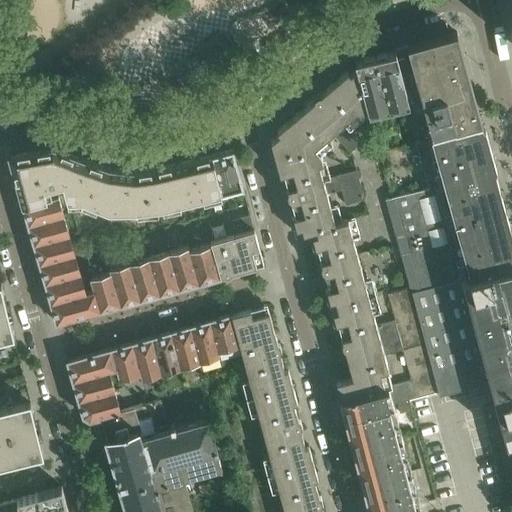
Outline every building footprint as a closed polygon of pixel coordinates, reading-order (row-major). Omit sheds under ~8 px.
[(482,123),(457,32),(396,49),(396,50),(395,50),(409,103),(417,131),(419,139),(482,123)] [(193,102),(214,87),(218,84),(221,87),(220,88),(221,89),(247,70),(238,58),(235,55),(239,52),(226,33),(222,36),(219,33),(198,48),(201,52),(187,62),(184,58),(169,68),(177,80),(181,77),(190,90),(186,93),(193,102)] [(395,50),(375,55),(390,108),(409,103),(395,50)] [(355,60),(357,67),(368,108),(370,114),(390,108),(375,55),(355,60)] [(345,121),(358,110),(361,114),(367,108),(368,108),(357,67),(350,73),(348,70),(312,100),(313,102),(306,109),(304,107),(277,130),(279,133),(271,140),(276,157),(315,146),(328,135),(331,140),(336,136),(350,152),(362,142),(345,121)] [(46,103),(50,94),(35,89),(32,98),(46,103)] [(511,265),(511,230),(495,171),(482,123),(419,139),(380,149),(392,193),(386,195),(411,287),(412,291),(511,265)] [(328,193),(342,189),(346,204),(365,199),(357,170),(324,179),(319,162),(323,161),(321,153),(315,146),(276,157),(280,173),(284,173),(293,208),(295,215),(292,216),(297,234),(310,230),(336,223),(335,221),(328,193)] [(53,148),(10,155),(24,205),(46,199),(43,190),(64,184),(53,148)] [(157,207),(152,169),(135,171),(109,168),(83,159),(53,148),(64,184),(68,200),(81,201),(109,210),(132,210),(157,207)] [(232,149),(210,155),(220,192),(243,186),(232,149)] [(155,168),(152,169),(157,207),(178,203),(200,198),(220,192),(210,155),(193,159),(155,168)] [(46,199),(24,205),(29,225),(62,215),(57,196),(46,199)] [(211,240),(212,244),(221,276),(235,272),(234,270),(241,268),(242,270),(257,266),(253,249),(260,247),(254,228),(250,214),(231,220),(235,234),(211,240)] [(62,215),(29,225),(35,245),(68,235),(62,215)] [(369,295),(358,254),(348,218),(335,221),(336,223),(310,230),(314,246),(317,245),(329,288),(325,289),(330,306),(369,295)] [(68,235),(35,245),(41,264),(74,255),(68,235)] [(209,244),(189,251),(199,282),(219,277),(209,244)] [(188,246),(169,252),(179,288),(199,282),(189,251),(188,246)] [(169,252),(148,259),(158,293),(179,288),(169,252)] [(74,255),(41,264),(46,285),(79,274),(74,255)] [(148,259),(128,264),(139,299),(158,293),(148,259)] [(108,271),(109,274),(118,305),(139,299),(128,264),(108,271)] [(511,414),(511,265),(412,291),(439,391),(440,395),(491,381),(497,404),(484,408),(487,421),(489,420),(511,414)] [(79,274),(46,285),(52,304),(85,294),(79,274)] [(90,279),(93,291),(99,310),(118,305),(109,274),(90,279)] [(2,283),(0,283),(0,340),(15,337),(2,283)] [(388,293),(395,319),(403,349),(412,380),(390,386),(394,403),(439,391),(412,291),(411,287),(388,293)] [(99,310),(93,291),(85,294),(52,304),(57,322),(99,310)] [(403,349),(395,319),(377,324),(369,295),(330,306),(335,323),(338,322),(353,375),(337,380),(341,398),(385,386),(381,370),(389,368),(385,354),(403,349)] [(285,369),(278,343),(269,311),(253,316),(251,309),(232,314),(240,344),(254,395),(293,384),(288,368),(285,369)] [(232,314),(209,320),(217,351),(238,345),(240,344),(232,314)] [(209,320),(189,326),(200,360),(218,355),(217,351),(209,320)] [(189,326),(168,332),(178,366),(200,360),(189,326)] [(168,332),(149,337),(160,372),(178,366),(168,332)] [(149,337),(129,343),(138,374),(139,377),(160,372),(149,337)] [(129,343),(109,349),(115,368),(118,379),(138,374),(129,343)] [(109,349),(68,360),(74,380),(107,371),(115,368),(109,349)] [(107,371),(74,380),(79,400),(113,390),(107,371)] [(306,446),(301,429),(294,403),(298,402),(293,384),(254,395),(275,472),(314,462),(309,445),(306,446)] [(394,403),(390,386),(390,385),(385,386),(341,398),(346,416),(394,403)] [(113,390),(79,400),(84,415),(90,419),(97,417),(120,411),(113,390)] [(190,511),(182,481),(223,469),(218,453),(208,418),(174,428),(173,425),(169,426),(170,429),(167,430),(158,400),(120,411),(97,417),(101,432),(105,431),(128,511),(190,511)] [(0,466),(44,455),(31,401),(0,408),(0,466)] [(394,403),(346,416),(351,433),(399,420),(394,403)] [(511,414),(489,420),(495,444),(511,439),(511,414)] [(408,453),(403,436),(399,420),(351,433),(360,466),(408,453)] [(417,486),(408,453),(360,466),(368,499),(417,486)] [(323,511),(322,505),(315,480),(318,479),(314,462),(275,472),(285,511),(323,511)] [(48,490),(38,492),(43,511),(69,511),(62,486),(48,490)] [(385,511),(421,503),(417,486),(368,499),(372,511),(385,511)] [(30,495),(5,502),(7,511),(43,511),(38,492),(30,495)] [(423,511),(421,503),(385,511),(423,511)]
